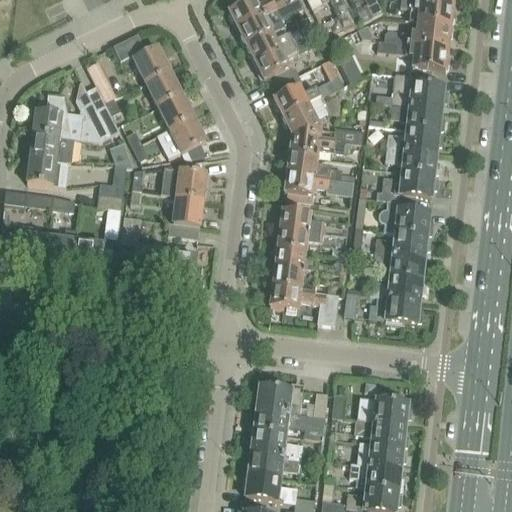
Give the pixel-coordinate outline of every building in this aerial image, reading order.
[(229,17),(228,20),(231,25),(233,26),(237,34),(298,3),(296,0),(260,0),(252,5),(251,3),(242,7),(243,9),(228,16),(229,17)] [(305,0),(312,14),(330,5),(333,11),(333,12),(338,23),(320,30),(327,45),(355,32),(339,0),(305,0)] [(362,29),(372,24),(360,0),(349,0),(351,3),(350,4),(362,29)] [(385,18),(376,0),(360,0),(372,24),(385,18)] [(401,0),(401,2),(453,8),(453,0),(401,0)] [(419,15),(418,27),(450,30),(451,29),(453,26),(454,20),(452,18),(453,8),(401,2),(400,13),(419,15)] [(298,3),(237,34),(241,41),(240,44),(243,49),(245,50),(246,51),(283,32),(285,31),(282,24),(304,13),(298,3)] [(397,37),(396,48),(448,54),(449,44),(452,41),(452,35),(450,33),(450,30),(418,27),(416,39),(397,37)] [(367,31),(357,36),(361,44),(371,45),(371,40),(367,31)] [(246,52),(246,55),(248,60),(251,61),(255,68),(303,44),(298,34),(287,39),(283,32),(246,51),(246,52)] [(303,44),(255,68),(259,76),(258,79),(260,84),(263,85),(264,86),(266,85),(274,80),(279,90),(299,80),(290,62),(297,59),(297,60),(322,48),(316,37),(303,44)] [(137,39),(112,51),(120,67),(133,60),(135,64),(133,64),(145,87),(169,75),(157,52),(144,59),(142,56),(145,54),(137,39)] [(415,61),(412,82),(430,84),(431,76),(445,77),(445,75),(448,73),(449,67),(447,64),(448,54),(396,48),(377,46),(376,56),(415,61)] [(98,96),(103,107),(113,102),(115,101),(98,67),(86,73),(96,92),(98,96)] [(181,99),(169,75),(145,87),(157,111),(181,99)] [(274,106),(273,108),(276,113),(278,114),(282,123),(308,110),(308,111),(320,104),(331,99),(349,89),(344,78),(334,83),(325,87),(314,93),(314,94),(308,97),(299,80),(279,90),(284,99),(275,103),(273,104),(274,106)] [(375,100),(374,108),(392,110),(441,115),(442,107),(446,106),(447,97),(443,96),(443,93),(429,91),(430,84),(412,82),(395,80),(392,102),(375,100)] [(181,99),(157,111),(169,135),(193,123),(181,99)] [(60,142),(74,144),(97,147),(109,141),(97,115),(96,116),(92,108),(80,114),(80,115),(82,114),(84,117),(83,122),(67,120),(64,102),(48,100),(48,101),(49,101),(47,117),(36,116),(33,139),(60,142)] [(103,107),(106,111),(111,120),(120,116),(113,102),(103,107)] [(287,132),(291,141),(345,147),(350,147),(362,149),(365,149),(366,135),(337,132),(336,138),(334,138),(321,136),(314,123),(326,117),(320,104),(308,111),(308,110),(282,123),(283,123),(282,126),(285,131),(287,132)] [(392,110),(390,123),(408,125),(407,133),(438,136),(439,135),(443,134),(444,125),(440,124),(441,115),(392,110)] [(106,111),(97,115),(109,141),(119,136),(116,131),(111,120),(106,111)] [(205,147),(193,123),(169,135),(181,159),(205,147)] [(388,143),(386,153),(436,158),(437,150),(441,150),(442,141),(438,139),(438,136),(407,133),(406,141),(388,139),(388,143)] [(127,140),(133,153),(143,148),(137,135),(127,140)] [(33,139),(30,163),(63,167),(71,168),(74,144),(60,142),(33,139)] [(287,156),(289,159),(289,160),(317,163),(318,155),(331,157),(331,158),(343,159),(344,157),(345,150),(345,147),(291,141),(290,149),(288,151),(287,156)] [(380,143),(379,152),(386,153),(388,143),(380,143)] [(149,161),(143,148),(133,153),(140,166),(149,161)] [(386,153),(385,166),(403,168),(402,177),(433,180),(434,179),(438,178),(439,169),(435,167),(436,158),(386,153)] [(287,171),(286,178),(340,185),(354,187),(355,179),(342,178),(342,174),(333,173),(333,170),(317,168),(317,163),(289,160),(289,161),(287,163),(286,168),(287,171)] [(71,169),(71,168),(63,167),(30,163),(26,188),(28,188),(54,192),(54,191),(66,192),(69,169),(71,169)] [(113,170),(111,190),(123,191),(125,171),(113,170)] [(163,173),(160,200),(176,202),(203,205),(206,179),(179,175),(163,173)] [(134,181),(132,196),(142,198),(144,182),(145,174),(135,175),(134,181)] [(384,181),(381,197),(413,201),(431,203),(432,194),(436,193),(437,184),(433,183),(433,180),(402,177),(401,183),(384,181)] [(354,187),(340,185),(286,178),(285,188),(283,189),(283,195),(284,197),(284,198),(287,199),(287,206),(308,208),(308,201),(316,202),(317,194),(327,195),(327,197),(353,200),(354,187)] [(98,188),(97,200),(122,203),(123,191),(111,190),(98,188)] [(361,191),(360,201),(367,202),(369,191),(361,191)] [(140,211),(142,198),(132,196),(130,209),(140,211)] [(26,198),(24,211),(52,214),(53,202),(26,198)] [(120,215),(122,203),(97,200),(96,212),(108,214),(120,215)] [(53,202),(52,214),(74,217),(76,207),(53,202)] [(176,202),(172,228),(199,232),(203,205),(176,202)] [(379,220),(379,221),(379,222),(380,223),(380,224),(381,225),(381,226),(382,226),(382,227),(383,227),(384,228),(385,228),(386,229),(385,232),(384,232),(384,237),(395,238),(427,241),(427,240),(431,239),(432,230),(428,228),(429,219),(401,216),(402,208),(387,206),(387,211),(388,211),(387,215),(383,215),(380,218),(379,219),(379,220)] [(280,227),(279,236),(346,245),(348,229),(326,226),(326,227),(309,225),(311,213),(286,210),(285,216),(282,216),(282,217),(279,219),(279,224),(280,227)] [(117,239),(120,215),(108,214),(105,238),(117,239)] [(358,217),(356,234),(364,234),(366,218),(358,217)] [(124,221),(121,248),(137,250),(141,223),(124,221)] [(199,232),(172,228),(170,241),(198,245),(199,232)] [(44,273),(72,276),(75,246),(77,236),(65,234),(64,244),(48,242),(44,273)] [(356,234),(353,255),(361,256),(364,234),(356,234)] [(44,273),(48,242),(20,239),(1,236),(0,242),(0,254),(18,257),(16,269),(44,273)] [(276,245),(275,251),(277,253),(277,255),(305,258),(306,249),(319,251),(319,252),(333,254),(332,261),(337,262),(344,263),(346,245),(279,236),(278,243),(276,245)] [(376,244),(374,257),(424,263),(425,255),(429,254),(430,245),(426,244),(427,241),(395,238),(394,246),(376,244)] [(75,246),(72,276),(100,280),(104,249),(75,246)] [(165,257),(166,254),(153,253),(153,256),(136,254),(134,273),(132,273),(131,276),(130,289),(145,291),(146,285),(162,287),(165,257)] [(274,274),(345,283),(347,263),(344,263),(337,262),(336,270),(317,268),(318,265),(304,263),(305,258),(277,255),(274,257),(274,263),(275,265),(274,274)] [(361,256),(353,255),(352,255),(351,267),(360,268),(361,256)] [(165,257),(162,287),(178,289),(177,295),(193,297),(195,280),(193,280),(195,261),(165,257)] [(374,257),(373,271),(391,274),(390,282),(422,285),(422,283),(426,282),(427,273),(423,272),(424,263),(374,257)] [(318,288),(344,292),(345,283),(274,274),(273,282),(271,284),(270,289),(272,292),(317,298),(318,288)] [(372,288),(370,301),(376,302),(419,307),(420,298),(424,298),(425,289),(421,287),(422,285),(390,282),(389,290),(372,288)] [(335,323),(338,301),(325,300),(326,299),(317,298),(272,292),(271,301),(269,303),(268,309),(270,311),(269,312),(286,314),(285,316),(295,318),(296,316),(297,316),(299,307),(319,310),(317,329),(334,331),(335,323)] [(346,299),(343,321),(354,322),(357,300),(346,299)] [(370,309),(368,324),(385,326),(384,330),(403,332),(404,328),(417,329),(417,327),(421,326),(422,317),(418,315),(419,307),(376,302),(375,310),(370,309)] [(259,392),(256,415),(299,419),(302,393),(272,389),(272,393),(259,392)] [(309,411),(308,421),(324,423),(327,399),(316,398),(314,412),(309,411)] [(334,400),(331,423),(343,424),(345,401),(334,400)] [(359,403),(356,425),(405,431),(406,423),(410,422),(411,413),(407,412),(408,409),(359,403)] [(251,423),(250,432),(254,434),(253,437),(286,440),(287,433),(305,435),(306,420),(299,419),(256,415),(255,423),(251,423)] [(306,420),(305,435),(323,437),(324,423),(308,421),(306,420)] [(356,425),(354,440),(372,442),(371,450),(403,454),(403,451),(407,450),(408,441),(404,440),(405,431),(356,425)] [(249,439),(248,448),(252,450),(250,458),(301,465),(303,451),(285,448),(286,440),(253,437),(253,438),(249,439)] [(353,455),(351,469),(400,475),(401,467),(405,466),(406,457),(402,455),(403,454),(371,450),(370,457),(353,455)] [(328,451),(326,466),(334,467),(335,452),(328,451)] [(246,467),(244,476),(248,477),(248,480),(280,485),(281,476),(299,479),(301,465),(250,458),(249,466),(246,467)] [(351,469),(349,483),(355,483),(354,492),(366,493),(398,497),(398,494),(402,494),(403,485),(399,483),(400,475),(351,469)] [(324,479),(323,488),(335,490),(336,481),(324,479)] [(244,482),(242,491),(246,493),(245,502),(295,508),(294,511),(315,511),(316,504),(296,501),(297,494),(279,492),(280,485),(248,480),(247,481),(244,482)] [(347,499),(345,511),(395,511),(396,510),(400,509),(401,500),(397,499),(398,497),(366,493),(365,501),(347,499)]
